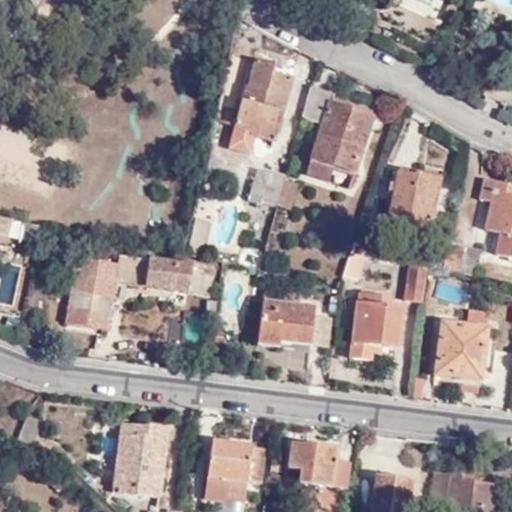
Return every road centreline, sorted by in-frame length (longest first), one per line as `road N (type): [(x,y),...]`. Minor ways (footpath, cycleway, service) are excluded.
road 1 (residential): [(0,362),(511,430)]
road 2 (residential): [(511,143),(464,128),(251,0)]
